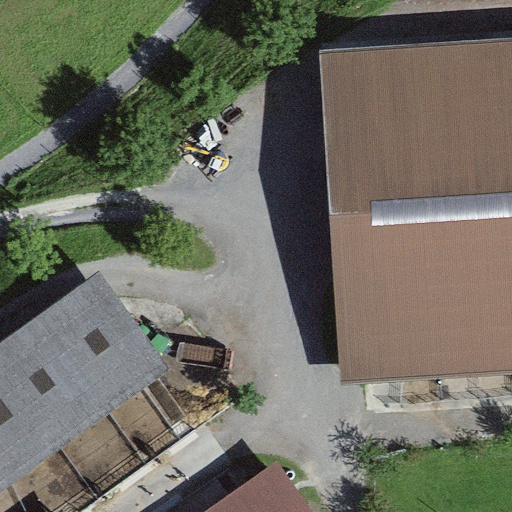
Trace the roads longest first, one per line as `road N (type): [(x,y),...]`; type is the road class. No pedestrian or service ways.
road 1 (track): [(0,320),(69,275),(123,271),(172,312),(256,304),(264,189),(306,49),(511,30)]
road 2 (track): [(0,184),(211,0)]
road 3 (track): [(0,237),(99,209),(205,218)]
